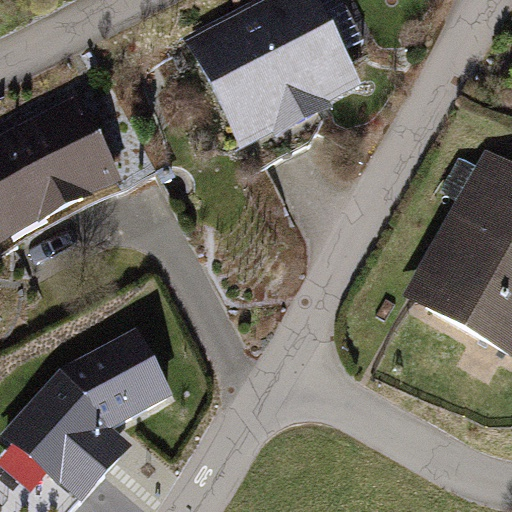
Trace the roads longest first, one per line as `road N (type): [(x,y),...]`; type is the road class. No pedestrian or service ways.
road 1 (residential): [(278,366),(485,0)]
road 2 (residential): [(511,485),(464,472),(278,366)]
road 3 (residential): [(193,511),(278,366)]
road 4 (residential): [(124,0),(0,63)]
